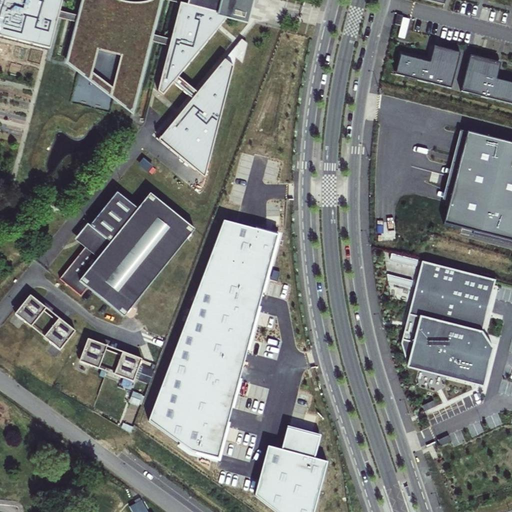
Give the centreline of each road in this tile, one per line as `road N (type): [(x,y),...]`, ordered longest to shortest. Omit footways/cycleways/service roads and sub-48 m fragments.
road 1 (residential): [(423,511),(364,321),(351,188)]
road 2 (residential): [(306,189),(317,315),(376,511)]
road 3 (residential): [(335,0),(312,106),(306,189)]
road 4 (residential): [(351,188),(364,70),(382,0)]
